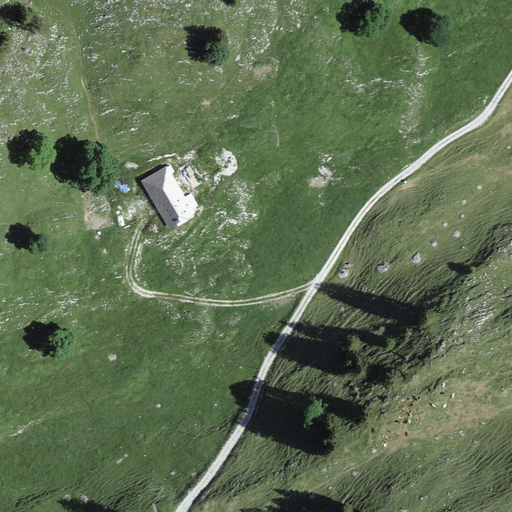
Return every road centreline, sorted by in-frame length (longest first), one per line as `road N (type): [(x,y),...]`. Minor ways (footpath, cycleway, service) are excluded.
road 1 (track): [(511,76),(484,120),(363,212),(268,370),(253,413),(181,511)]
road 2 (track): [(141,233),(131,271),(141,291),(226,305),(318,283)]
